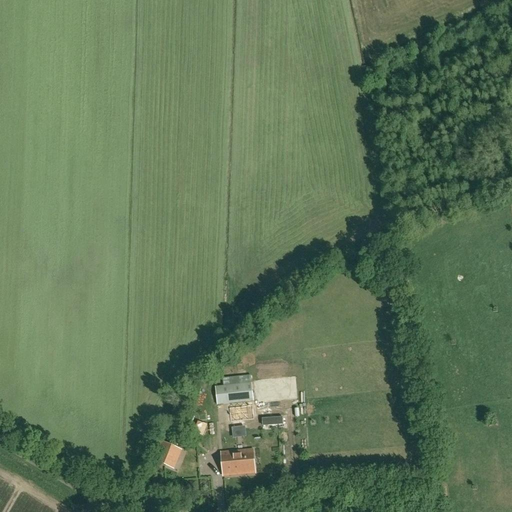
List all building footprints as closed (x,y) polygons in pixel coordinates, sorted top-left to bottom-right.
[(217,405),(296,397),(294,379),(215,387),(217,405)] [(240,421),(252,420),(254,420),(253,405),(229,408),(231,422),(240,421)] [(178,445),(183,432),(175,429),(170,442),(178,445)] [(171,468),(179,448),(161,441),(153,461),(171,468)] [(224,476),(255,473),(253,450),(221,453),(224,476)]
